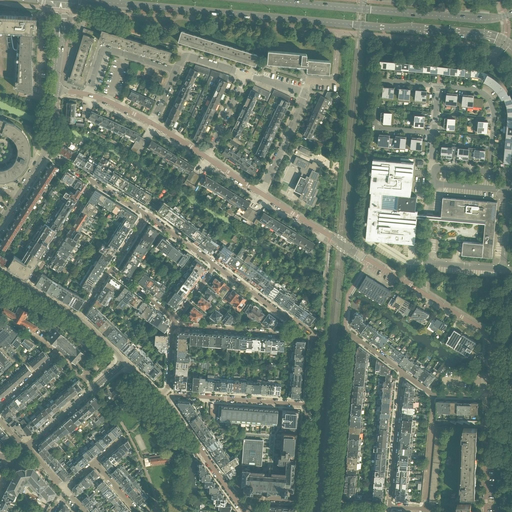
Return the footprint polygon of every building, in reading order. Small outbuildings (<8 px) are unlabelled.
[(16,89),(19,90),(33,93),(31,57),(33,28),(35,28),(36,17),(0,14),(0,29),(15,31),(15,32),(14,33),(12,33),(12,34),(11,34),(11,35),(11,36),(11,37),(12,42),(13,47),(13,48),(13,49),(14,49),(14,50),(15,50),(16,50),(17,50),(15,80),(15,87),(15,88),(15,89),(16,89)] [(72,69),(71,73),(70,78),(72,78),(71,82),(77,84),(77,83),(79,84),(79,85),(84,86),(86,79),(91,63),(98,39),(119,46),(140,52),(160,59),(168,61),(171,52),(160,48),(159,49),(156,48),(156,47),(144,43),(143,44),(140,43),(140,42),(127,38),(124,37),(111,33),(108,32),(101,30),(100,34),(88,30),(86,35),(83,34),(78,50),(72,69)] [(190,45),(197,48),(252,65),(254,65),(255,66),(257,59),(258,58),(258,55),(256,55),(217,42),(200,37),(181,31),(180,32),(180,34),(177,42),(178,42),(190,45)] [(266,63),(287,65),(288,52),(268,50),(266,63)] [(302,69),(306,69),(307,59),(305,59),(306,54),(288,52),(287,65),(300,66),(300,67),(302,68),(302,69)] [(380,70),(387,70),(388,61),(381,60),(381,59),(377,58),(377,60),(381,60),(380,70)] [(307,59),(306,69),(306,71),(328,73),(329,61),(307,59)] [(440,75),(443,75),(443,66),(440,66),(431,65),(430,74),(440,75)] [(443,66),(443,75),(450,76),(451,67),(443,66)] [(189,71),(188,74),(196,77),(198,72),(197,71),(193,70),(190,68),(189,71)] [(477,79),(478,79),(481,71),(473,69),(472,78),(473,78),(475,78),(477,79)] [(483,81),(484,81),(488,73),(481,71),(478,79),(480,80),(482,80),(483,81)] [(502,98),(510,94),(509,92),(508,91),(507,90),(506,88),(505,86),(504,85),(502,83),(501,82),(500,81),(498,79),(497,78),(495,77),(494,76),(492,75),(490,74),(489,73),(488,73),(484,81),(485,82),(489,84),(494,88),(497,92),(498,92),(499,91),(501,95),(503,98),(502,98)] [(186,76),(185,79),(193,83),(196,77),(188,74),(187,76),(186,76)] [(184,82),(183,85),(191,89),(194,90),(195,88),(192,86),(193,83),(185,79),(184,82)] [(219,79),(217,84),(225,88),(227,85),(226,85),(228,83),(227,82),(224,81),(221,80),(220,79),(219,79)] [(217,84),(214,90),(222,93),(224,91),(225,88),(217,84)] [(181,87),(180,90),(188,94),(191,89),(183,85),(182,87),(181,87)] [(382,100),(388,101),(389,87),(384,87),(383,90),(380,90),(379,99),(383,99),(382,100)] [(393,100),(396,100),(397,91),(394,91),(394,88),(389,87),(388,101),(393,101),(393,100)] [(399,102),(404,102),(405,89),(400,88),(400,92),(397,91),(396,100),(399,100),(399,102)] [(409,101),(412,102),(413,93),(410,92),(411,89),(405,89),(404,102),(409,103),(409,101)] [(131,100),(133,101),(137,93),(131,90),(132,90),(131,90),(129,94),(127,98),(131,100)] [(179,93),(178,96),(186,99),(188,100),(191,95),(188,94),(180,90),(179,93)] [(214,90),(212,95),(220,99),(222,96),(221,96),(222,93),(214,90)] [(251,90),(248,95),(257,99),(258,97),(257,96),(258,94),(259,94),(257,93),(254,92),(252,90),(251,90)] [(415,103),(420,104),(422,90),(416,90),(416,93),(413,93),(412,102),(415,102),(415,103)] [(422,90),(420,104),(426,104),(426,103),(429,103),(430,94),(427,94),(427,91),(422,90)] [(135,102),(138,104),(142,95),(137,93),(133,101),(136,102),(135,102)] [(446,106),(451,106),(452,93),(447,93),(447,96),(444,95),(443,104),(446,105),(446,106)] [(456,106),(459,106),(460,97),(457,97),(458,94),(452,93),(451,106),(456,107),(456,106)] [(316,98),(316,100),(326,105),(327,105),(329,106),(331,101),(330,100),(332,97),(326,94),(324,98),(320,96),(319,99),(317,99),(316,98)] [(462,107),(467,108),(469,95),(463,94),(463,97),(460,97),(459,106),(462,106),(462,107)] [(504,103),(504,105),(511,102),(511,99),(511,98),(511,96),(510,94),(502,98),(503,101),(503,102),(504,103)] [(142,105),(144,106),(148,98),(142,95),(138,104),(142,105)] [(205,98),(210,100),(218,104),(219,102),(220,99),(212,95),(211,98),(209,97),(206,96),(205,98)] [(248,95),(246,101),(253,105),(255,102),(257,99),(248,95)] [(469,95),(467,108),(473,108),(473,107),(482,108),(483,108),(483,105),(483,99),(476,98),(474,98),(474,95),(469,95)] [(176,98),(175,101),(183,105),(186,99),(178,96),(177,98),(176,98)] [(148,98),(144,106),(146,107),(150,109),(153,100),(148,98)] [(281,99),(279,102),(278,101),(277,101),(276,103),(277,104),(278,105),(286,108),(289,103),(288,102),(285,101),(283,100),(281,99)] [(210,100),(207,106),(215,110),(217,107),(216,107),(218,104),(210,100)] [(317,102),(316,106),(323,109),(326,105),(316,100),(315,101),(316,101),(317,102)] [(174,104),(173,107),(181,110),(183,105),(175,101),(174,104)] [(246,101),(243,106),(251,110),(252,108),(253,105),(246,101)] [(278,105),(276,110),(284,114),(286,108),(278,105)] [(200,110),(204,111),(212,115),(214,113),(215,110),(207,106),(206,109),(202,107),(200,110)] [(243,106),(241,112),(248,116),(250,113),(253,114),(254,112),(251,110),(243,106)] [(312,108),(311,110),(321,114),(323,109),(316,106),(314,109),(312,109),(312,108)] [(171,109),(170,112),(178,116),(181,110),(173,107),(172,109),(171,109)] [(271,114),(273,115),(281,119),(284,114),(276,110),(274,109),(271,114)] [(381,112),(381,117),(394,119),(394,113),(393,113),(394,110),(384,109),(384,112),(381,112)] [(313,112),(311,116),(319,119),(322,120),(324,116),(321,114),(311,110),(311,111),(313,112)] [(204,111),(202,117),(210,121),(212,118),(211,118),(212,115),(204,111)] [(88,120),(93,122),(97,114),(91,112),(91,113),(88,112),(85,118),(84,120),(87,121),(88,120)] [(169,115),(168,118),(176,121),(178,116),(170,112),(169,115)] [(241,112),(238,118),(247,122),(250,117),(248,116),(241,112)] [(411,115),(411,120),(424,121),(424,118),(425,116),(422,116),(422,113),(413,112),(413,115),(411,115)] [(93,122),(100,125),(103,117),(97,114),(93,122)] [(273,115),(271,121),(279,124),(281,119),(273,115)] [(445,118),(444,123),(457,124),(458,119),(457,119),(457,116),(448,115),(448,118),(445,118)] [(200,116),(197,121),(207,126),(208,124),(209,124),(210,121),(202,117),(200,116)] [(307,118),(307,119),(317,124),(319,119),(311,116),(310,119),(308,118),(307,118)] [(104,130),(105,127),(109,120),(103,117),(100,125),(98,127),(104,130)] [(394,119),(381,117),(380,123),(383,123),(383,126),(392,127),(392,124),(394,124),(394,119)] [(176,121),(168,118),(167,120),(166,120),(165,123),(173,127),(176,121)] [(236,121),(235,123),(243,127),(245,128),(247,122),(238,118),(236,121)] [(475,121),(474,126),(488,127),(488,122),(485,122),(485,119),(476,118),(476,121),(475,121)] [(308,122),(307,125),(314,129),(317,124),(307,119),(306,121),(308,122)] [(16,162),(13,166),(8,169),(2,171),(0,170),(0,181),(4,182),(13,179),(21,174),(27,166),(28,163),(26,162),(27,159),(29,160),(30,157),(30,147),(27,138),(22,130),(14,124),(6,122),(6,121),(3,120),(2,122),(0,121),(0,131),(9,134),(14,138),(17,143),(19,149),(19,153),(18,153),(17,153),(16,157),(14,161),(15,161),(16,162)] [(105,127),(111,130),(115,122),(109,120),(105,127)] [(424,121),(411,120),(410,126),(412,126),(411,129),(420,130),(421,126),(424,127),(424,121)] [(195,127),(197,128),(205,131),(207,129),(206,129),(207,126),(197,121),(196,121),(195,124),(197,124),(195,127)] [(271,121),(268,126),(272,128),(276,130),(279,124),(271,121)] [(111,130),(117,133),(121,125),(115,122),(111,130)] [(235,123),(233,129),(241,133),(242,130),(243,127),(235,123)] [(457,124),(444,123),(444,129),(447,129),(446,132),(455,133),(456,130),(457,130),(457,124)] [(117,133),(123,136),(127,128),(121,125),(117,133)] [(303,128),(302,129),(312,134),(314,129),(307,125),(305,129),(303,128)] [(268,126),(266,132),(274,135),(276,130),(272,128),(268,126)] [(488,127),(474,126),(474,131),(475,131),(475,134),(484,135),(484,132),(487,133),(488,127)] [(123,136),(129,138),(132,130),(127,128),(123,136)] [(197,128),(194,133),(202,137),(203,135),(204,135),(205,131),(197,128)] [(241,133),(233,129),(230,135),(234,137),(233,140),(236,143),(243,147),(245,145),(240,142),(241,141),(240,141),(239,141),(238,140),(238,138),(239,135),(240,135),(241,133)] [(312,134),(302,129),(302,131),(304,132),(302,135),(313,140),(315,135),(312,134)] [(135,141),(135,140),(137,135),(138,133),(132,130),(129,138),(135,141)] [(202,137),(194,133),(192,132),(191,135),(189,138),(200,143),(201,140),(201,139),(202,137)] [(266,132),(263,137),(271,141),(274,135),(266,132)] [(378,147),(383,148),(385,135),(379,134),(379,137),(371,136),(370,145),(378,146),(378,147)] [(389,147),(392,147),(393,138),(390,138),(390,135),(385,135),(383,148),(389,148),(389,147)] [(395,149),(400,149),(401,136),(396,136),(395,139),(393,138),(392,147),(395,148),(395,149)] [(405,149),(408,149),(409,140),(406,140),(406,137),(401,136),(400,149),(405,150),(405,149)] [(263,137),(261,142),(269,146),(271,141),(263,137)] [(411,150),(416,151),(417,138),(412,137),(412,140),(409,140),(408,149),(411,149),(411,150)] [(417,138),(416,151),(421,151),(422,150),(425,150),(425,141),(422,141),(423,138),(417,138)] [(60,152),(63,155),(67,148),(63,146),(65,142),(63,140),(60,147),(58,151),(60,152)] [(147,148),(152,151),(156,144),(152,141),(151,141),(149,144),(147,148)] [(261,142),(258,148),(266,152),(269,146),(261,142)] [(448,144),(446,158),(452,158),(452,155),(455,155),(456,146),(456,143),(452,143),(452,145),(448,144)] [(152,151),(158,154),(162,147),(156,144),(152,151)] [(441,157),(446,158),(448,144),(442,144),(442,145),(439,145),(438,154),(441,154),(441,157)] [(457,159),(463,159),(464,146),(459,145),(459,147),(456,146),(455,155),(458,156),(457,159)] [(299,150),(310,155),(312,151),(301,146),(299,150)] [(468,157),(471,157),(472,148),(469,148),(469,146),(464,146),(463,159),(468,160),(468,157)] [(158,154),(163,157),(167,150),(162,147),(158,154)] [(221,154),(226,158),(231,150),(229,149),(228,149),(226,147),(221,154)] [(474,160),(479,161),(480,147),(475,147),(475,148),(472,148),(471,157),(474,157),(474,160)] [(480,147),(479,161),(484,161),(485,158),(488,158),(489,149),(485,149),(486,148),(480,147)] [(503,147),(502,154),(511,155),(511,148),(503,147)] [(67,148),(63,155),(69,158),(71,154),(75,156),(76,154),(67,148)] [(266,152),(258,148),(256,154),(264,157),(266,152)] [(168,162),(173,154),(167,150),(163,157),(162,160),(167,163),(168,162)] [(226,158),(231,161),(236,154),(233,153),(234,152),(231,150),(226,158)] [(73,162),(78,165),(83,157),(84,155),(79,152),(78,154),(73,162)] [(231,161),(237,165),(242,157),(240,156),(241,155),(238,152),(236,154),(231,161)] [(78,165),(82,168),(87,160),(89,158),(85,155),(86,154),(85,153),(84,155),(83,157),(78,165)] [(168,162),(167,163),(172,166),(173,165),(174,164),(178,157),(173,154),(168,162)] [(511,155),(502,154),(502,162),(511,162),(511,155)] [(82,168),(87,171),(91,163),(93,160),(94,158),(90,156),(89,158),(87,160),(82,168)] [(94,175),(96,176),(106,159),(101,157),(97,163),(96,165),(92,174),(94,175)] [(178,169),(179,167),(183,160),(178,157),(174,164),(173,165),(172,166),(173,167),(174,168),(175,167),(178,169)] [(237,165),(242,168),(248,159),(245,157),(244,159),(242,157),(237,165)] [(293,163),(293,164),(301,168),(300,170),(301,174),(300,176),(293,190),(301,194),(300,194),(298,198),(301,200),(302,199),(306,201),(306,203),(305,203),(313,206),(317,198),(314,196),(318,189),(315,188),(317,184),(319,181),(316,180),(319,173),(317,172),(319,167),(320,165),(313,161),(312,164),(311,165),(309,164),(310,163),(299,158),(297,157),(296,157),(295,159),(293,163)] [(257,158),(255,160),(254,162),(259,166),(262,161),(257,158)] [(98,178),(101,179),(107,169),(112,173),(113,171),(116,166),(106,159),(96,176),(98,178)] [(248,159),(242,168),(247,172),(252,164),(250,163),(251,161),(248,159)] [(367,232),(366,240),(367,240),(374,241),(377,241),(378,241),(382,241),(402,243),(415,244),(415,239),(417,217),(417,215),(417,214),(418,211),(416,211),(417,196),(411,195),(411,192),(411,191),(411,188),(412,187),(412,183),(412,181),(414,163),(373,159),(373,166),(371,184),(370,192),(371,192),(371,193),(370,206),(370,207),(369,207),(367,232)] [(87,171),(92,174),(96,165),(97,163),(93,160),(91,163),(87,171)] [(179,167),(184,170),(189,164),(183,160),(179,167)] [(52,163),(48,168),(54,173),(57,168),(58,168),(58,167),(54,165),(54,164),(52,163)] [(184,170),(184,171),(184,172),(189,175),(191,171),(194,167),(189,164),(184,170)] [(252,164),(247,172),(253,175),(257,169),(254,167),(255,166),(252,164)] [(48,168),(45,174),(51,178),(54,173),(48,168)] [(106,183),(108,180),(112,173),(107,169),(101,179),(106,183)] [(48,199),(51,194),(53,190),(57,184),(62,177),(65,171),(63,170),(62,172),(44,202),(45,203),(48,199)] [(64,182),(66,183),(70,174),(66,172),(65,171),(62,177),(63,178),(62,179),(65,181),(64,182)] [(108,180),(113,184),(118,175),(113,171),(112,173),(108,180)] [(45,174),(41,179),(48,183),(51,178),(45,174)] [(67,182),(70,184),(74,177),(70,174),(66,183),(67,183),(67,182)] [(113,184),(119,187),(124,178),(118,175),(113,184)] [(72,187),(73,187),(75,184),(78,179),(74,177),(70,184),(73,186),(72,187)] [(202,184),(207,188),(209,184),(212,180),(206,177),(205,179),(202,184)] [(119,187),(124,190),(127,184),(129,181),(124,178),(119,187)] [(41,179),(38,184),(45,188),(48,183),(41,179)] [(75,187),(77,189),(82,182),(78,179),(75,184),(73,187),(74,188),(75,187)] [(207,188),(212,191),(217,183),(212,180),(209,184),(207,188)] [(124,190),(129,193),(134,185),(129,181),(127,184),(124,190)] [(184,184),(188,186),(194,190),(196,187),(185,181),(184,184)] [(82,182),(77,189),(82,192),(86,186),(85,183),(85,184),(82,182)] [(212,191),(218,194),(222,187),(217,183),(212,191)] [(38,184),(35,189),(41,193),(45,188),(38,184)] [(129,193),(134,197),(140,188),(134,185),(129,193)] [(218,194),(223,198),(228,190),(222,187),(218,194)] [(134,197),(139,200),(145,191),(140,188),(134,197)] [(35,189),(32,194),(38,198),(41,193),(35,189)] [(95,200),(96,201),(101,193),(95,190),(88,201),(95,205),(96,203),(95,203),(95,202),(94,202),(95,200)] [(223,198),(228,201),(233,193),(228,190),(223,198)] [(66,192),(63,196),(66,197),(75,203),(79,197),(74,194),(73,193),(71,192),(70,191),(68,194),(66,192)] [(145,191),(139,200),(145,203),(150,194),(145,191)] [(96,201),(101,204),(106,197),(101,193),(96,201)] [(233,206),(234,204),(239,196),(233,193),(228,201),(227,203),(233,206)] [(32,194),(28,199),(35,203),(38,198),(32,194)] [(234,204),(239,207),(244,200),(239,196),(234,204)] [(66,200),(64,203),(72,208),(75,203),(66,197),(65,199),(66,200)] [(104,206),(101,209),(104,211),(111,200),(106,197),(101,204),(104,206)] [(417,217),(430,218),(441,219),(485,223),(485,224),(483,243),(463,242),(463,245),(462,253),(462,255),(483,256),(485,257),(492,257),(497,202),(443,197),(441,216),(430,215),(417,214),(417,215),(417,217)] [(28,199),(25,205),(31,209),(35,203),(28,199)] [(108,210),(110,212),(116,203),(111,200),(104,211),(107,213),(108,210)] [(243,211),(244,212),(248,207),(250,203),(244,200),(239,207),(243,210),(242,210),(243,211)] [(62,201),(59,206),(69,213),(72,208),(64,203),(62,201)] [(96,206),(95,205),(88,201),(85,206),(96,213),(98,210),(94,208),(96,206)] [(112,216),(114,217),(121,206),(116,203),(110,212),(113,214),(112,216)] [(157,211),(163,216),(169,208),(163,203),(160,207),(157,211)] [(25,205),(22,210),(28,214),(31,209),(25,205)] [(59,206),(56,211),(66,217),(69,213),(59,206)] [(95,214),(96,213),(85,206),(82,211),(89,216),(93,218),(94,216),(95,214)] [(119,215),(122,216),(126,209),(121,206),(114,217),(117,219),(119,215)] [(163,216),(168,220),(177,208),(175,207),(172,210),(169,208),(163,216)] [(168,220),(174,224),(180,216),(176,213),(179,210),(177,208),(168,220)] [(124,218),(125,218),(133,223),(137,216),(126,209),(122,216),(124,218)] [(22,210),(19,215),(25,219),(28,214),(22,210)] [(56,211),(52,216),(55,217),(63,222),(66,217),(56,211)] [(93,218),(89,216),(82,211),(78,216),(90,224),(92,221),(93,222),(95,219),(93,218)] [(262,223),(265,225),(270,217),(263,213),(260,218),(258,216),(254,223),(256,225),(258,221),(262,223)] [(19,215),(15,220),(22,224),(25,219),(19,215)] [(51,216),(49,220),(52,222),(60,227),(63,222),(55,217),(52,216),(52,217),(51,216)] [(75,221),(83,226),(85,223),(86,224),(90,227),(90,226),(91,224),(90,224),(78,216),(75,221)] [(174,224),(179,228),(185,220),(180,216),(174,224)] [(265,225),(271,228),(275,220),(273,219),(270,217),(265,225)] [(125,218),(122,223),(130,228),(133,223),(125,218)] [(44,223),(45,224),(56,231),(57,231),(60,227),(52,222),(48,219),(47,219),(44,223)] [(185,220),(179,228),(184,232),(190,224),(191,222),(186,219),(185,220)] [(15,220),(12,225),(18,229),(22,224),(15,220)] [(271,228),(276,231),(281,223),(280,223),(279,222),(275,220),(271,228)] [(86,232),(88,229),(83,226),(75,221),(72,226),(79,231),(81,228),(83,229),(82,230),(86,232)] [(9,255),(11,256),(19,244),(30,226),(32,224),(30,223),(24,233),(16,245),(9,255)] [(122,223),(118,229),(126,233),(130,228),(122,223)] [(276,231),(281,234),(286,227),(284,226),(284,225),(281,223),(276,231)] [(41,229),(52,236),(54,234),(56,231),(45,224),(43,226),(42,225),(40,228),(41,229)] [(184,232),(190,236),(196,228),(190,224),(184,232)] [(12,225),(9,230),(15,234),(18,229),(12,225)] [(147,228),(146,231),(154,237),(158,231),(152,227),(152,226),(150,225),(148,226),(147,227),(147,228)] [(88,237),(79,231),(72,226),(66,235),(67,235),(80,244),(83,245),(88,237)] [(281,234),(287,238),(291,230),(289,229),(286,227),(281,234)] [(40,228),(38,231),(36,233),(49,241),(49,242),(50,240),(50,239),(52,236),(41,229),(40,228)] [(190,236),(195,240),(201,231),(196,228),(190,236)] [(118,229),(115,234),(123,239),(126,233),(118,229)] [(9,230),(5,235),(12,239),(15,234),(9,230)] [(197,245),(198,245),(207,234),(202,230),(201,231),(195,240),(193,242),(197,245)] [(287,238),(292,241),(297,233),(295,232),(291,230),(287,238)] [(146,231),(142,237),(151,242),(154,237),(146,231)] [(198,245),(203,249),(212,237),(212,236),(208,232),(207,234),(198,245)] [(33,239),(46,247),(47,245),(49,241),(36,233),(35,236),(33,239)] [(292,241),(298,244),(302,237),(302,236),(302,237),(300,235),(297,233),(292,241)] [(115,234),(112,238),(120,244),(123,239),(115,234)] [(5,235),(2,241),(8,245),(12,239),(5,235)] [(79,246),(80,244),(67,235),(64,240),(74,246),(75,244),(79,246)] [(142,237),(138,242),(147,248),(151,242),(142,237)] [(158,242),(156,245),(161,249),(167,241),(162,237),(161,238),(160,240),(158,242)] [(211,253),(214,254),(218,249),(217,248),(221,243),(220,242),(219,243),(219,242),(215,240),(212,237),(203,249),(207,252),(210,254),(211,253)] [(298,244),(303,248),(308,240),(307,240),(306,239),(302,237),(298,244)] [(112,238),(109,244),(116,249),(120,244),(112,238)] [(29,244),(42,252),(44,250),(43,250),(46,247),(33,239),(29,244)] [(77,248),(74,246),(64,240),(61,244),(71,250),(72,248),(76,250),(77,248)] [(308,240),(303,248),(306,249),(306,250),(305,252),(308,255),(307,257),(310,259),(315,251),(311,249),(314,244),(308,240)] [(0,258),(2,256),(0,254),(0,248),(0,247),(1,248),(1,247),(5,250),(8,245),(2,241),(0,243),(0,258)] [(98,241),(95,244),(97,246),(112,255),(116,249),(109,244),(107,243),(105,246),(102,244),(98,241)] [(161,249),(167,253),(173,245),(167,241),(161,249)] [(138,242),(135,248),(143,254),(147,248),(138,242)] [(26,249),(29,251),(30,251),(34,254),(35,255),(39,258),(40,258),(39,257),(40,255),(42,252),(29,244),(28,243),(25,248),(26,249)] [(61,244),(58,249),(63,252),(68,255),(72,257),(73,255),(75,256),(76,253),(75,253),(71,250),(61,244)] [(224,261),(231,251),(234,248),(230,245),(227,248),(222,244),(219,249),(218,249),(214,254),(213,257),(214,258),(218,260),(222,263),(224,261)] [(167,253),(172,257),(178,249),(173,245),(167,253)] [(101,252),(99,255),(108,261),(112,255),(97,246),(97,247),(98,248),(97,250),(101,252)] [(236,255),(228,265),(232,268),(232,269),(236,272),(236,271),(246,257),(244,256),(242,255),(246,249),(242,247),(236,255)] [(135,248),(131,253),(140,259),(143,254),(135,248)] [(56,253),(57,254),(66,259),(67,260),(68,258),(70,259),(72,257),(68,255),(58,249),(57,250),(56,253)] [(178,249),(172,257),(177,261),(178,260),(183,253),(178,249)] [(30,251),(29,251),(23,261),(22,262),(21,262),(13,257),(7,268),(8,269),(9,269),(12,271),(12,272),(13,272),(16,273),(15,274),(16,274),(17,274),(19,276),(20,277),(21,277),(23,278),(23,279),(24,279),(26,280),(40,258),(39,258),(35,255),(34,254),(30,251)] [(236,255),(231,251),(224,261),(225,262),(224,263),(225,265),(227,266),(228,266),(228,265),(236,255)] [(178,260),(177,261),(180,263),(179,264),(182,266),(183,264),(190,255),(187,252),(186,254),(185,254),(184,252),(183,253),(178,260)] [(131,253),(128,259),(136,265),(140,259),(131,253)] [(62,265),(66,259),(57,254),(54,257),(53,259),(53,260),(62,265)] [(246,257),(236,271),(242,276),(250,266),(251,263),(253,261),(249,259),(251,258),(251,257),(251,256),(248,254),(248,255),(247,255),(246,257)] [(99,255),(96,260),(105,266),(108,261),(99,255)] [(2,256),(0,258),(0,263),(3,265),(4,265),(3,265),(5,261),(7,262),(9,260),(7,259),(2,256)] [(189,267),(190,267),(200,275),(202,273),(206,269),(201,266),(202,264),(195,258),(189,267)] [(128,259),(124,265),(133,270),(136,265),(128,259)] [(60,268),(62,265),(53,260),(51,263),(50,263),(49,265),(60,272),(62,269),(60,268)] [(96,260),(93,265),(102,271),(105,266),(96,260)] [(92,265),(89,269),(99,276),(102,271),(93,265),(92,265)] [(133,270),(124,265),(122,268),(121,268),(120,269),(121,272),(122,273),(123,272),(129,276),(133,270)] [(249,281),(256,271),(250,266),(242,276),(245,278),(246,279),(248,281),(249,281)] [(186,271),(187,272),(197,279),(200,275),(190,267),(189,269),(188,269),(186,271)] [(89,269),(86,274),(88,276),(96,281),(99,276),(89,269)] [(249,281),(256,286),(263,276),(256,271),(249,281)] [(138,281),(143,285),(149,277),(144,272),(138,281)] [(183,276),(184,276),(194,284),(194,283),(197,279),(187,272),(185,274),(183,276)] [(40,288),(47,276),(42,273),(41,274),(35,284),(38,286),(40,288)] [(86,274),(82,279),(93,286),(96,281),(88,276),(86,274)] [(258,288),(262,291),(269,281),(266,278),(267,277),(265,275),(264,277),(263,276),(256,286),(259,288),(258,288)] [(46,291),(53,278),(52,279),(47,276),(40,288),(43,289),(46,291)] [(180,280),(181,281),(190,289),(191,287),(193,287),(194,285),(194,284),(184,276),(182,279),(181,278),(180,280)] [(390,291),(367,276),(363,282),(359,289),(365,292),(382,303),(383,303),(390,291)] [(143,285),(148,289),(155,280),(149,277),(143,285)] [(51,294),(58,283),(58,282),(53,278),(46,291),(48,292),(51,294)] [(110,278),(108,281),(118,288),(120,290),(117,294),(118,295),(124,287),(112,278),(110,278)] [(262,291),(267,295),(275,283),(274,282),(274,280),(271,278),(269,281),(262,291)] [(82,279),(79,284),(82,286),(82,287),(89,292),(93,286),(82,279)] [(218,294),(222,297),(229,287),(224,284),(224,282),(222,281),(221,281),(220,282),(216,279),(214,279),(213,281),(213,282),(214,283),(211,287),(214,289),(214,290),(219,293),(218,294)] [(148,289),(154,293),(160,284),(155,280),(148,289)] [(108,281),(105,286),(113,291),(114,289),(116,291),(118,288),(108,281)] [(176,285),(177,286),(187,293),(190,289),(181,281),(179,283),(178,283),(176,285)] [(56,297),(63,286),(58,283),(51,294),(54,295),(56,297)] [(161,283),(160,284),(154,293),(152,295),(158,299),(167,287),(161,283)] [(272,298),(280,287),(281,286),(277,283),(276,283),(275,283),(267,295),(272,298)] [(59,299),(62,300),(68,289),(63,286),(56,297),(59,299)] [(105,286),(102,290),(110,295),(113,291),(105,286)] [(173,290),(175,291),(184,298),(183,297),(184,295),(185,296),(187,293),(177,286),(175,288),(175,287),(173,290)] [(129,290),(124,287),(118,295),(116,297),(118,299),(120,297),(122,298),(129,290)] [(280,287),(272,298),(277,302),(285,290),(280,287)] [(206,292),(204,295),(208,298),(208,299),(210,300),(213,297),(216,294),(208,288),(205,292),(206,292)] [(65,302),(67,303),(74,292),(68,289),(62,300),(65,302)] [(277,302),(282,306),(290,295),(291,293),(286,289),(285,290),(277,302)] [(102,290),(99,294),(107,300),(108,301),(111,296),(110,295),(102,290)] [(127,303),(134,294),(129,290),(122,298),(117,305),(122,309),(126,305),(127,303)] [(227,300),(232,303),(239,295),(232,290),(230,293),(228,292),(223,299),(226,301),(227,300)] [(168,295),(178,302),(180,300),(181,301),(182,300),(184,299),(184,298),(175,291),(173,294),(171,292),(168,295)] [(290,295),(282,306),(287,310),(295,298),(298,295),(293,291),(291,293),(290,295)] [(70,298),(67,303),(70,305),(72,306),(79,296),(74,292),(70,298)] [(99,294),(97,299),(104,305),(105,305),(106,303),(108,301),(107,300),(99,294)] [(138,297),(134,294),(127,303),(126,305),(130,308),(131,308),(132,306),(133,305),(138,297)] [(178,302),(168,295),(167,297),(169,299),(167,302),(173,307),(172,308),(172,309),(173,311),(174,310),(175,308),(176,309),(179,305),(177,304),(178,302)] [(239,295),(232,303),(231,305),(236,309),(239,311),(245,304),(243,303),(245,299),(239,295)] [(395,307),(398,309),(404,299),(398,295),(396,299),(396,300),(395,301),(392,298),(388,304),(394,308),(395,307)] [(84,299),(79,296),(72,306),(73,306),(75,308),(78,309),(84,300),(84,299)] [(143,300),(138,297),(133,305),(137,308),(143,300)] [(199,302),(197,304),(202,308),(201,309),(203,311),(206,307),(207,308),(210,303),(201,297),(198,301),(199,302)] [(295,298),(287,310),(292,313),(300,302),(295,298)] [(93,305),(96,308),(98,306),(99,307),(100,306),(101,307),(102,307),(104,305),(97,299),(93,305)] [(404,299),(398,309),(402,311),(401,312),(407,316),(410,310),(406,307),(407,307),(407,306),(408,307),(410,303),(410,302),(404,299)] [(134,312),(134,313),(134,314),(135,314),(135,315),(136,315),(136,316),(137,316),(138,316),(139,315),(142,311),(147,304),(143,300),(137,308),(134,312)] [(297,317),(304,308),(306,305),(301,301),(300,302),(292,313),(297,317)] [(142,311),(139,315),(142,318),(143,316),(146,318),(146,317),(147,316),(153,308),(151,306),(147,304),(142,311)] [(247,315),(250,318),(258,307),(255,305),(253,305),(253,306),(250,304),(249,306),(248,305),(244,310),(248,313),(247,314),(247,315)] [(86,315),(90,319),(99,310),(96,308),(93,305),(86,315)] [(0,311),(8,316),(11,311),(3,306),(0,311)] [(22,324),(26,327),(29,322),(25,319),(29,313),(19,307),(15,314),(11,311),(8,316),(12,318),(12,319),(20,324),(22,325),(22,324)] [(201,310),(200,311),(194,307),(192,307),(190,310),(191,310),(190,312),(191,312),(188,316),(193,320),(193,319),(196,322),(199,318),(200,319),(205,313),(201,310)] [(258,307),(250,318),(254,320),(255,320),(256,319),(260,323),(266,315),(261,312),(262,311),(261,310),(258,307)] [(414,317),(418,320),(423,310),(417,307),(415,310),(410,318),(413,319),(414,317)] [(153,308),(147,316),(150,318),(149,319),(148,320),(151,322),(152,321),(158,312),(157,311),(153,308)] [(302,321),(309,312),(309,311),(306,309),(306,310),(304,308),(297,317),(302,321)] [(215,309),(209,317),(214,320),(217,322),(219,320),(220,320),(223,315),(215,309)] [(90,319),(94,323),(102,316),(99,313),(100,312),(99,310),(90,319)] [(423,310),(418,320),(424,323),(424,322),(425,323),(425,324),(427,325),(429,322),(426,320),(427,318),(429,314),(423,310)] [(152,321),(151,322),(156,325),(155,326),(156,326),(157,325),(164,316),(162,315),(158,312),(152,321)] [(225,317),(222,321),(225,323),(227,322),(230,324),(232,321),(236,324),(238,320),(227,312),(224,316),(225,317)] [(309,312),(302,321),(308,325),(310,325),(311,323),(311,322),(312,320),(314,322),(317,319),(314,317),(311,315),(312,314),(309,312)] [(353,326),(357,328),(363,321),(364,320),(362,319),(363,317),(357,312),(357,313),(355,313),(354,315),(354,316),(354,317),(351,321),(351,323),(354,325),(353,326)] [(271,327),(272,327),(273,327),(277,321),(275,319),(276,319),(268,314),(262,323),(267,327),(269,325),(270,326),(271,326),(271,327)] [(94,323),(99,327),(106,320),(102,316),(94,323)] [(157,325),(156,326),(156,327),(157,326),(163,330),(164,331),(165,331),(167,330),(166,329),(167,327),(168,327),(168,324),(167,323),(168,321),(168,320),(167,320),(168,319),(167,319),(164,316),(157,325)] [(428,326),(427,328),(427,329),(428,328),(430,330),(433,331),(433,332),(434,330),(434,331),(436,332),(442,322),(440,321),(437,319),(436,321),(433,319),(433,320),(432,320),(430,323),(428,326)] [(106,320),(99,327),(103,331),(103,332),(110,324),(106,320)] [(367,325),(360,334),(362,335),(363,334),(366,336),(373,327),(375,323),(371,320),(367,325)] [(360,334),(367,325),(363,321),(357,328),(356,329),(358,330),(358,333),(360,334)] [(6,351),(6,350),(19,333),(20,333),(4,322),(0,325),(0,344),(2,346),(6,351)] [(29,322),(26,327),(34,331),(37,327),(29,322)] [(49,325),(46,322),(40,329),(43,332),(49,325)] [(103,332),(107,335),(116,326),(111,322),(110,324),(103,332)] [(442,322),(436,332),(441,335),(447,325),(442,322)] [(375,323),(373,327),(366,336),(369,339),(368,340),(370,341),(378,332),(381,327),(375,323)] [(116,326),(107,335),(111,339),(118,332),(115,329),(116,327),(116,326)] [(47,340),(51,343),(55,346),(57,344),(64,336),(60,333),(56,329),(56,330),(53,327),(46,334),(50,337),(47,340)] [(454,329),(450,335),(449,336),(449,335),(448,336),(449,338),(446,343),(468,356),(473,359),(476,354),(471,351),(476,343),(463,334),(462,334),(462,332),(460,333),(454,329)] [(111,339),(115,343),(124,334),(120,330),(118,332),(111,339)] [(374,343),(376,344),(382,335),(378,332),(370,341),(372,343),(373,344),(374,343)] [(25,337),(19,333),(6,350),(17,363),(20,359),(14,353),(17,348),(20,344),(29,351),(36,345),(34,344),(25,337)] [(124,334),(115,343),(119,347),(128,338),(129,337),(127,335),(127,336),(124,333),(124,334)] [(380,349),(387,339),(382,335),(376,344),(378,345),(377,345),(376,346),(380,349)] [(57,344),(60,347),(67,339),(64,336),(57,344)] [(119,347),(123,351),(132,342),(128,338),(119,347)] [(60,347),(63,349),(70,342),(67,339),(60,347)] [(383,351),(385,352),(392,343),(387,339),(380,349),(383,351)] [(156,344),(156,345),(157,345),(157,347),(158,347),(158,349),(161,351),(162,351),(162,350),(166,350),(167,342),(155,340),(154,344),(156,344)] [(63,349),(66,352),(73,344),(70,342),(63,349)] [(132,342),(123,351),(127,355),(128,355),(136,346),(132,342)] [(387,354),(389,356),(397,346),(392,343),(385,352),(386,354),(387,354)] [(66,352),(69,355),(76,347),(73,344),(66,352)] [(132,359),(141,350),(138,347),(138,348),(136,346),(128,355),(132,359)] [(357,347),(356,355),(369,356),(369,353),(359,346),(357,347)] [(393,358),(394,359),(402,349),(397,346),(389,356),(393,358)] [(68,358),(71,360),(75,364),(79,359),(81,357),(84,354),(80,350),(76,347),(69,355),(67,357),(68,358)] [(132,359),(137,364),(145,355),(146,354),(142,349),(141,350),(132,359)] [(399,363),(407,353),(402,349),(394,359),(396,361),(399,363)] [(0,350),(0,374),(3,371),(6,369),(12,364),(0,350)] [(38,350),(36,351),(44,360),(48,356),(45,352),(44,352),(43,352),(42,351),(40,352),(38,350)] [(37,355),(35,357),(41,363),(44,360),(36,351),(35,353),(37,355)] [(401,364),(404,366),(411,356),(407,353),(399,363),(401,364)] [(137,364),(141,368),(150,359),(147,357),(145,355),(137,364)] [(30,357),(38,366),(41,363),(35,357),(34,358),(32,356),(30,357)] [(379,374),(380,374),(382,362),(377,359),(373,356),(372,362),(376,365),(375,372),(379,373),(379,374)] [(411,356),(404,366),(407,369),(409,370),(417,360),(411,356)] [(38,366),(30,357),(28,359),(30,361),(29,363),(34,369),(38,366)] [(150,359),(141,368),(142,368),(146,373),(146,372),(155,363),(153,361),(152,361),(150,359)] [(414,374),(421,364),(422,363),(417,359),(417,360),(409,370),(412,372),(412,373),(414,374)] [(57,362),(54,365),(62,374),(64,376),(66,375),(61,369),(63,368),(57,362)] [(155,363),(146,372),(150,375),(149,376),(152,379),(154,380),(156,377),(155,376),(162,368),(156,362),(155,363)] [(24,367),(22,368),(27,375),(31,372),(25,365),(23,363),(22,365),(24,367)] [(416,375),(419,377),(426,368),(421,364),(414,374),(416,375)] [(54,365),(51,368),(58,377),(62,374),(54,365)] [(293,370),(293,373),(302,374),(303,365),(292,365),(292,369),(292,370),(293,370)] [(446,368),(442,365),(437,371),(442,374),(446,368)] [(17,367),(16,368),(24,377),(27,375),(22,368),(20,370),(18,367),(17,367)] [(384,378),(383,381),(392,381),(392,374),(390,374),(390,369),(391,369),(387,367),(386,375),(386,378),(384,378)] [(17,373),(15,374),(21,380),(24,377),(16,368),(15,368),(15,369),(16,369),(15,370),(17,373)] [(51,368),(47,371),(53,377),(54,375),(57,378),(58,377),(51,368)] [(421,379),(424,381),(431,371),(428,369),(426,368),(419,377),(421,379)] [(431,371),(424,381),(426,383),(426,382),(428,384),(428,385),(429,385),(429,384),(435,377),(435,376),(438,373),(433,369),(431,371)] [(47,371),(44,373),(52,383),(56,380),(53,377),(47,371)] [(9,373),(10,374),(18,383),(21,380),(15,374),(14,375),(12,373),(11,372),(9,373)] [(44,373),(41,376),(46,383),(48,381),(51,385),(49,386),(51,388),(54,385),(44,373)] [(10,379),(9,380),(14,386),(18,383),(10,374),(8,376),(10,379)] [(41,376),(37,379),(45,388),(49,385),(46,383),(41,376)] [(202,377),(199,377),(198,390),(204,391),(204,389),(206,389),(207,380),(205,380),(205,378),(202,377)] [(2,381),(1,382),(4,384),(2,386),(7,392),(11,389),(3,381),(2,379),(1,380),(2,381)] [(4,380),(3,381),(11,389),(14,386),(9,380),(7,381),(5,379),(4,380)] [(47,391),(45,388),(37,379),(34,382),(40,388),(41,387),(44,391),(44,390),(46,392),(47,391)] [(71,385),(77,392),(80,390),(85,386),(78,379),(71,385)] [(189,381),(174,380),(173,389),(178,389),(182,389),(185,390),(192,390),(193,381),(189,381)] [(257,382),(252,381),(252,392),(252,393),(260,393),(261,382),(261,380),(257,380),(257,382)] [(34,382),(31,385),(38,394),(41,396),(43,395),(38,390),(40,388),(34,382)] [(405,383),(405,389),(416,391),(417,389),(408,382),(405,383)] [(64,386),(73,396),(75,395),(77,392),(71,385),(70,384),(68,386),(65,383),(63,385),(64,386)] [(29,386),(27,388),(33,394),(35,397),(38,394),(31,385),(29,386)] [(64,386),(64,387),(65,389),(61,392),(68,400),(71,397),(73,396),(64,386)] [(24,391),(32,400),(34,398),(31,396),(33,394),(27,388),(24,391)] [(107,389),(104,392),(112,401),(121,392),(117,388),(111,393),(109,391),(107,389)] [(24,391),(21,394),(26,400),(28,403),(32,400),(24,391)] [(55,394),(64,404),(66,402),(68,400),(61,392),(58,394),(57,393),(55,394)] [(21,394),(17,397),(25,406),(27,408),(28,408),(26,405),(27,404),(26,404),(24,402),(26,400),(21,394)] [(51,398),(52,399),(60,408),(63,405),(64,404),(55,394),(51,398)] [(93,398),(89,401),(96,409),(99,406),(101,408),(103,406),(94,396),(93,398)] [(17,397),(14,400),(20,406),(21,408),(22,408),(25,406),(17,397)] [(52,399),(48,403),(55,412),(57,410),(60,408),(52,399)] [(14,400),(11,403),(18,411),(21,408),(20,406),(14,400)] [(89,401),(85,404),(96,416),(98,419),(102,423),(105,420),(102,416),(99,418),(97,415),(100,413),(99,413),(96,409),(89,401)] [(182,411),(193,403),(193,402),(189,402),(186,402),(186,401),(182,401),(178,401),(176,403),(179,406),(181,410),(182,411)] [(7,406),(15,414),(18,411),(11,403),(7,406)] [(43,407),(45,409),(51,416),(54,413),(55,412),(48,403),(43,407)] [(193,403),(182,411),(183,412),(186,416),(195,409),(196,408),(194,405),(195,405),(193,403)] [(96,416),(85,404),(81,407),(98,426),(102,423),(98,419),(96,421),(94,420),(95,419),(94,418),(96,416)] [(296,428),(297,428),(297,427),(297,426),(297,425),(297,424),(297,423),(297,422),(295,422),(295,420),(298,420),(298,419),(298,416),(298,415),(298,412),(297,411),(283,410),(283,409),(278,409),(219,404),(218,406),(218,408),(217,422),(276,427),(281,427),(281,426),(283,427),(296,428)] [(7,406),(4,409),(14,420),(17,417),(14,415),(15,414),(7,406)] [(89,423),(94,429),(94,430),(95,429),(98,426),(81,407),(78,411),(89,423)] [(10,423),(14,420),(4,409),(1,411),(1,413),(10,423)] [(45,409),(40,412),(46,419),(48,418),(51,416),(45,409)] [(189,421),(199,413),(200,413),(199,410),(196,412),(195,409),(186,416),(188,419),(187,419),(189,421)] [(34,414),(36,416),(42,423),(45,421),(46,419),(40,412),(38,410),(34,414)] [(78,411),(74,414),(85,427),(89,423),(78,411)] [(191,424),(192,426),(201,419),(200,417),(202,416),(199,413),(189,421),(191,424)] [(30,418),(32,420),(38,427),(39,426),(39,425),(42,423),(36,416),(34,414),(30,418)] [(74,414),(70,417),(79,427),(81,425),(83,428),(85,427),(74,414)] [(23,434),(26,434),(26,432),(18,423),(20,422),(23,419),(20,415),(17,417),(14,420),(10,423),(11,425),(15,429),(17,431),(19,434),(20,434),(22,434),(23,434)] [(63,424),(62,424),(70,432),(72,435),(75,433),(76,434),(77,432),(76,432),(78,431),(79,433),(82,430),(79,427),(70,417),(63,424)] [(201,419),(192,426),(193,427),(196,430),(205,424),(204,423),(205,422),(203,418),(201,419)] [(26,432),(26,434),(29,434),(33,431),(27,424),(23,419),(20,422),(18,423),(26,432)] [(32,420),(27,424),(33,431),(36,428),(38,427),(32,420)] [(60,426),(58,428),(67,438),(69,436),(67,435),(70,432),(62,424),(60,426)] [(117,424),(113,427),(119,434),(122,432),(117,424)] [(198,434),(200,436),(211,428),(210,426),(208,426),(207,427),(205,424),(196,430),(198,434)] [(104,428),(107,432),(113,439),(116,437),(110,430),(106,426),(104,428)] [(113,427),(110,430),(116,437),(119,434),(113,427)] [(57,429),(54,432),(62,441),(64,443),(70,450),(75,447),(69,439),(67,438),(58,428),(57,429)] [(104,428),(100,431),(110,442),(113,439),(107,432),(104,428)] [(200,437),(203,440),(212,434),(209,430),(211,428),(200,436),(200,437)] [(461,444),(461,445),(477,446),(477,432),(477,429),(463,428),(463,429),(464,429),(464,431),(463,431),(462,431),(462,432),(463,432),(464,432),(463,435),(462,435),(462,440),(463,440),(463,445),(462,445),(462,444),(461,444)] [(102,436),(101,437),(107,445),(110,442),(99,430),(98,432),(102,436)] [(277,457),(277,464),(285,465),(286,457),(295,458),(295,456),(297,456),(297,453),(295,453),(296,433),(282,432),(282,431),(281,431),(280,452),(280,454),(278,453),(277,457)] [(49,435),(58,445),(62,441),(54,432),(51,434),(49,435)] [(0,439),(0,440),(0,445),(0,446),(8,436),(5,433),(0,437),(0,439)] [(205,443),(206,445),(218,437),(217,435),(216,436),(214,437),(212,434),(203,440),(205,443)] [(49,435),(45,439),(51,446),(55,448),(57,451),(59,453),(62,450),(58,445),(49,435)] [(207,447),(210,450),(220,443),(218,439),(219,438),(220,438),(222,437),(222,436),(221,435),(218,437),(206,445),(207,447)] [(104,447),(96,438),(94,436),(93,438),(96,442),(95,443),(101,450),(104,447)] [(99,436),(96,438),(104,447),(107,445),(101,437),(99,436)] [(45,439),(41,443),(47,450),(47,449),(54,450),(55,448),(51,446),(45,439)] [(127,440),(124,443),(129,449),(131,448),(132,448),(131,448),(130,445),(129,442),(128,442),(127,440),(128,440),(127,439),(127,440)] [(242,463),(242,468),(250,469),(250,473),(258,473),(258,470),(260,470),(261,466),(261,460),(262,447),(263,440),(253,440),(245,439),(244,439),(244,442),(244,444),(244,445),(243,446),(243,451),(243,457),(243,458),(242,460),(242,463)] [(86,446),(89,449),(95,455),(98,453),(90,443),(87,440),(85,441),(88,444),(86,446)] [(92,441),(90,443),(98,453),(101,450),(95,443),(94,443),(92,441)] [(42,456),(44,458),(50,453),(47,450),(41,443),(39,444),(39,445),(38,445),(38,452),(39,453),(41,456),(42,456)] [(124,443),(120,446),(126,452),(130,457),(132,456),(127,451),(129,449),(124,443)] [(212,453),(213,455),(222,448),(221,447),(222,446),(220,443),(210,450),(212,453)] [(461,462),(476,463),(477,446),(461,445),(461,446),(462,446),(463,446),(463,452),(462,455),(462,456),(463,456),(463,462),(462,462),(461,462)] [(86,446),(83,448),(92,458),(95,455),(89,449),(86,446)] [(120,446),(117,449),(124,458),(126,456),(124,454),(126,452),(120,446)] [(82,450),(80,451),(80,452),(83,454),(88,461),(92,458),(83,448),(82,448),(81,449),(82,450)] [(214,456),(217,460),(226,453),(227,452),(225,449),(223,450),(222,448),(213,455),(214,456)] [(117,449),(114,452),(119,458),(121,457),(123,459),(124,458),(117,449)] [(50,453),(44,458),(46,461),(48,463),(54,457),(53,455),(51,452),(50,453)] [(76,454),(77,455),(85,464),(88,461),(83,454),(80,452),(79,453),(78,452),(76,454)] [(114,452),(111,455),(118,463),(120,465),(123,463),(122,461),(120,462),(118,459),(119,458),(114,452)] [(226,453),(217,460),(219,463),(221,465),(230,459),(229,457),(230,456),(227,452),(226,453)] [(170,454),(150,456),(150,461),(150,463),(151,463),(151,466),(169,463),(169,461),(168,456),(171,456),(170,456),(170,454)] [(74,458),(76,461),(82,467),(85,464),(77,455),(76,455),(76,456),(74,458)] [(118,463),(111,455),(108,457),(113,464),(115,466),(118,463)] [(225,471),(233,466),(234,465),(238,462),(236,459),(237,459),(235,456),(230,459),(221,465),(223,469),(225,471)] [(49,464),(52,467),(58,461),(54,457),(48,463),(49,464)] [(108,457),(104,460),(114,471),(115,470),(113,467),(111,465),(113,464),(108,457)] [(242,469),(241,485),(243,485),(243,491),(245,491),(252,492),(252,490),(262,491),(262,492),(270,493),(270,492),(271,492),(272,492),(280,492),(280,493),(286,494),(286,493),(289,494),(289,489),(289,490),(290,491),(292,491),(293,490),(293,488),(292,488),(293,488),(293,481),(292,481),(294,464),(294,463),(295,460),(295,458),(286,457),(285,465),(285,472),(285,475),(283,475),(276,475),(272,475),(271,474),(271,470),(264,470),(264,474),(258,474),(249,473),(250,470),(243,469),(242,469)] [(52,467),(54,470),(61,464),(60,463),(64,459),(62,458),(58,461),(52,467)] [(70,458),(69,459),(70,460),(78,470),(82,467),(76,461),(74,462),(72,459),(71,460),(70,458)] [(70,460),(66,463),(67,463),(67,464),(69,466),(71,468),(72,470),(75,473),(78,470),(70,460)] [(110,470),(112,472),(111,473),(110,473),(114,477),(124,468),(125,467),(123,465),(121,466),(120,467),(118,468),(119,469),(118,469),(117,468),(115,470),(114,471),(104,460),(101,463),(107,469),(108,468),(110,470)] [(61,464),(54,470),(57,473),(66,465),(63,462),(61,464)] [(460,479),(460,480),(475,480),(476,463),(461,462),(461,463),(462,463),(462,469),(462,473),(462,479),(461,479),(460,479)] [(57,473),(59,476),(66,470),(65,469),(67,467),(69,466),(67,464),(66,465),(57,473)] [(17,470),(7,489),(17,494),(19,491),(21,492),(25,484),(28,484),(37,493),(39,492),(47,501),(47,500),(49,503),(49,504),(50,504),(55,493),(48,484),(33,467),(31,468),(30,466),(19,468),(19,469),(17,470)] [(233,466),(225,471),(227,474),(226,474),(228,476),(230,478),(236,473),(234,470),(235,469),(233,466)] [(59,476),(62,479),(72,470),(71,468),(67,472),(66,470),(59,476)] [(114,477),(116,480),(126,471),(124,468),(114,477)] [(72,470),(62,479),(63,481),(66,481),(75,473),(72,470)] [(100,483),(103,480),(99,476),(94,470),(90,472),(100,483)] [(116,480),(119,483),(129,474),(126,471),(116,480)] [(97,486),(96,486),(97,486),(100,483),(90,472),(87,475),(93,481),(94,480),(97,483),(95,484),(97,486)] [(119,483),(122,486),(132,477),(129,474),(119,483)] [(87,475),(84,478),(91,486),(93,489),(95,487),(91,483),(93,481),(87,475)] [(124,490),(135,480),(136,479),(135,478),(134,479),(132,477),(122,486),(124,490)] [(84,478),(81,481),(86,487),(88,489),(91,486),(84,478)] [(96,490),(97,491),(106,483),(103,480),(100,483),(97,486),(98,487),(95,490),(96,491),(96,490)] [(124,490),(127,493),(138,484),(135,480),(124,490)] [(475,480),(460,480),(461,480),(462,480),(462,485),(460,485),(460,490),(462,490),(462,493),(461,493),(460,493),(460,494),(461,494),(462,494),(461,496),(461,497),(475,497),(475,493),(475,480)] [(81,481),(77,484),(87,495),(88,495),(85,492),(86,492),(86,491),(87,491),(85,488),(86,487),(81,481)] [(94,493),(95,494),(96,495),(97,496),(98,495),(97,494),(97,493),(98,492),(99,492),(100,490),(102,492),(108,486),(106,483),(97,491),(94,493)] [(77,484),(74,486),(80,493),(81,491),(84,494),(82,496),(84,498),(87,495),(77,484)] [(130,496),(140,487),(138,484),(127,493),(130,496)] [(79,498),(81,501),(84,498),(82,496),(80,493),(74,486),(72,488),(72,491),(76,495),(78,494),(81,497),(79,498)] [(100,498),(102,497),(111,489),(108,486),(102,492),(103,493),(101,495),(101,496),(98,498),(100,499),(100,498)] [(130,496),(133,499),(142,490),(140,487),(130,496)] [(6,490),(3,496),(13,501),(15,497),(17,498),(18,495),(17,494),(7,489),(6,489),(7,489),(6,490)] [(108,497),(113,492),(111,489),(102,497),(103,498),(106,496),(107,498),(108,497)] [(133,499),(136,502),(145,494),(142,490),(133,499)] [(105,500),(108,503),(116,495),(113,492),(108,497),(107,498),(105,500)] [(81,501),(84,504),(92,497),(95,494),(94,493),(89,497),(87,495),(84,498),(81,501)] [(145,494),(136,502),(138,505),(145,499),(145,500),(148,497),(145,494)] [(408,495),(395,494),(395,497),(396,498),(395,500),(398,500),(398,501),(400,501),(407,502),(408,498),(407,498),(408,495)] [(113,503),(119,498),(116,495),(108,503),(107,503),(109,505),(112,502),(113,503)] [(3,496),(1,501),(9,505),(10,502),(13,504),(13,503),(14,502),(14,501),(13,501),(3,496)] [(95,501),(92,497),(84,504),(87,508),(95,501)] [(111,511),(122,501),(119,498),(113,503),(114,505),(110,508),(109,507),(108,508),(111,511)] [(1,501),(0,501),(0,506),(6,510),(7,507),(14,510),(14,509),(14,508),(13,507),(9,505),(1,501)] [(87,508),(90,511),(100,502),(100,501),(99,501),(97,502),(96,502),(95,501),(87,508)] [(90,511),(95,511),(99,509),(98,507),(103,503),(101,501),(100,502),(90,511)] [(122,501),(113,509),(114,511),(115,511),(119,509),(124,504),(122,501)]
